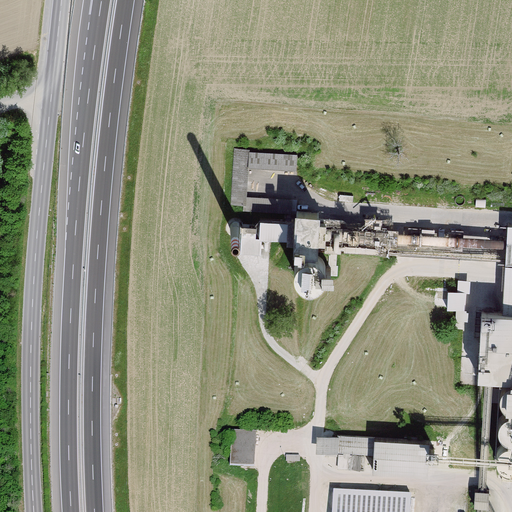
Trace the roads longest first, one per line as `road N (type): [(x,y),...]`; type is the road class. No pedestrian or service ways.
road 1 (motorway): [(94,511),(93,320),(125,0)]
road 2 (motorway): [(101,0),(72,270),(71,511)]
road 3 (tertiary): [(61,0),(33,280),(33,511)]
